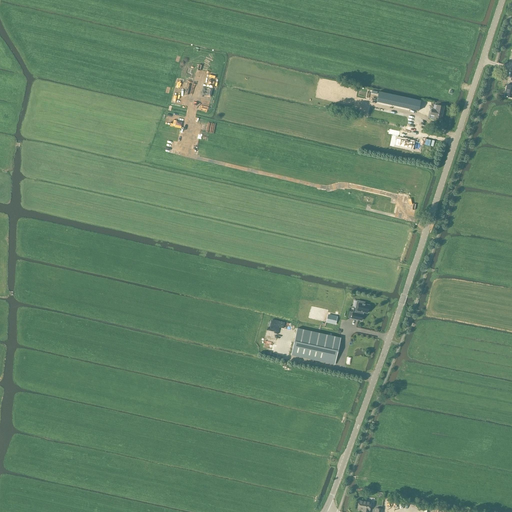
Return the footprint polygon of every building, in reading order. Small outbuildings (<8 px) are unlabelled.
[(379,92),(376,102),(418,111),(420,101),(379,92)] [(441,120),(444,107),(436,105),(436,108),(435,110),(432,109),(430,115),(434,115),(434,118),(441,120)] [(368,106),(365,117),(410,126),(412,116),(368,106)] [(409,150),(411,141),(395,137),(393,146),(409,150)] [(352,312),(351,318),(361,320),(363,314),(362,314),(363,312),(367,313),(368,309),(369,309),(369,306),(369,305),(364,304),(365,302),(359,301),(358,307),(356,306),(354,313),(352,312)] [(328,314),(326,322),(333,323),(335,315),(328,314)] [(266,335),(266,333),(266,332),(265,330),(264,328),(263,327),(261,327),(260,326),(258,326),(256,326),(254,326),(253,327),(251,328),(250,330),(249,331),(248,333),(248,334),(248,336),(249,338),(249,340),(251,341),(252,342),(253,343),(255,344),(257,344),(258,344),(260,344),(262,343),(264,341),(265,340),(266,339),(266,337),(266,335)] [(334,365),(340,337),(297,328),(291,355),(334,365)] [(370,502),(358,500),(358,501),(357,501),(357,504),(358,504),(357,509),(362,509),(362,511),(368,511),(369,510),(370,502)]
